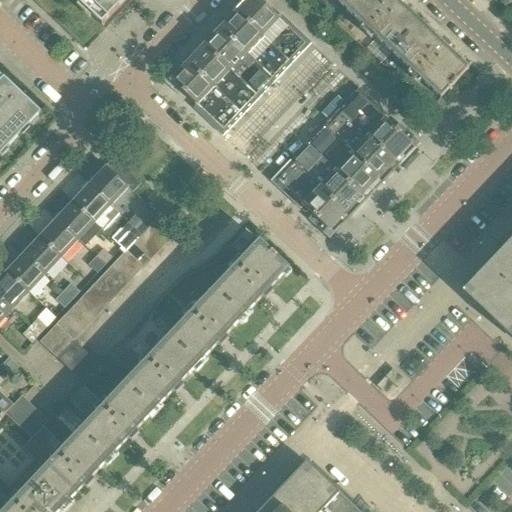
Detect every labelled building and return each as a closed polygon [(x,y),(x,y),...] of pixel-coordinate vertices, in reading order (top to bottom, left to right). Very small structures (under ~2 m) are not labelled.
[(73,0),(101,26),(125,0),(73,0)] [(235,11),(235,12),(262,37),(279,19),(258,0),(247,0),(244,3),(243,3),(244,4),(236,12),(235,11)] [(333,0),(345,10),(354,0),(333,0)] [(354,0),(345,10),(392,55),(421,25),(401,6),(404,3),(400,0),(354,0)] [(219,29),(218,29),(245,54),(262,37),(235,12),(234,12),(235,13),(228,21),(227,20),(226,21),(227,22),(220,30),(219,29)] [(212,89),(196,107),(193,110),(223,137),(311,44),(281,16),(279,19),(262,37),(245,54),(229,72),(212,89)] [(421,25),(392,55),(440,100),(468,70),(448,51),(451,48),(442,40),(440,43),(421,25)] [(203,47),(203,48),(229,72),(245,54),(218,29),(219,30),(212,38),(211,37),(210,38),(211,38),(203,47),(202,46),(203,47)] [(186,64),(187,65),(212,89),(229,72),(203,48),(195,55),(194,55),(195,56),(187,64),(186,63),(186,64)] [(170,82),(196,107),(212,89),(187,65),(179,73),(178,72),(177,72),(178,73),(170,82)] [(3,78),(0,81),(0,146),(2,144),(5,147),(7,149),(20,135),(18,133),(18,134),(15,131),(23,122),(26,125),(27,127),(40,113),(3,78)] [(359,89),(339,110),(368,138),(385,120),(388,117),(359,89)] [(339,110),(322,128),(352,155),(368,138),(339,110)] [(385,120),(368,138),(398,166),(419,144),(398,124),(394,129),(385,120)] [(322,128),(306,145),(336,173),(352,155),(322,128)] [(368,138),(352,155),(382,183),(398,166),(368,138)] [(306,145),(290,162),(319,190),(336,173),(306,145)] [(352,155),(336,173),(366,201),(382,183),(352,155)] [(105,168),(89,186),(110,206),(127,189),(128,190),(128,189),(133,193),(138,188),(126,176),(128,174),(112,160),(105,168)] [(300,210),(303,207),(319,190),(290,162),(271,182),(300,210)] [(336,173),(319,190),(349,218),(366,201),(336,173)] [(89,186),(72,203),(94,224),(110,206),(89,186)] [(319,190),(303,207),(312,216),(308,220),(328,240),(349,218),(319,190)] [(168,219),(174,212),(157,195),(150,202),(168,219)] [(72,203),(56,221),(78,241),(94,224),(72,203)] [(136,216),(129,224),(137,232),(141,236),(149,228),(136,216)] [(149,228),(166,244),(176,234),(158,217),(149,228)] [(56,221),(39,238),(61,259),(78,241),(56,221)] [(137,232),(129,224),(121,231),(130,239),(137,232)] [(140,237),(158,253),(166,244),(149,228),(141,236),(140,237)] [(132,246),(149,262),(158,253),(140,237),(132,246)] [(39,238),(23,256),(45,276),(61,259),(39,238)] [(511,239),(461,293),(511,341),(511,239)] [(214,289),(243,318),(262,298),(265,301),(273,293),(270,290),(289,270),(259,242),(214,289)] [(122,256),(140,272),(149,262),(132,246),(122,256)] [(103,251),(96,259),(104,267),(112,259),(103,251)] [(23,256),(6,273),(28,294),(45,276),(23,256)] [(115,264),(132,280),(140,272),(122,256),(115,264)] [(104,267),(96,259),(88,267),(97,274),(104,267)] [(106,273),(124,289),(132,280),(115,264),(106,273)] [(6,273),(0,279),(0,299),(12,311),(28,294),(6,273)] [(98,282),(115,298),(124,289),(106,273),(98,282)] [(89,291),(107,307),(115,298),(98,282),(89,291)] [(71,285),(63,293),(72,301),(79,293),(71,285)] [(169,336),(199,365),(217,346),(220,348),(228,340),(225,337),(243,318),(214,289),(169,336)] [(82,299),(99,315),(107,307),(89,291),(82,299)] [(72,301),(63,293),(56,301),(64,309),(72,301)] [(0,323),(12,311),(0,299),(0,323)] [(73,308),(91,325),(99,315),(82,299),(73,308)] [(64,317),(82,334),(91,325),(73,308),(64,317)] [(172,323),(159,311),(152,319),(165,331),(172,323)] [(65,335),(73,343),(82,334),(64,317),(56,327),(65,335)] [(38,320),(30,328),(39,336),(46,329),(38,320)] [(40,343),(49,352),(65,335),(56,327),(40,343)] [(39,336),(30,328),(23,336),(31,344),(39,336)] [(49,352),(57,360),(73,343),(65,335),(49,352)] [(124,384),(154,412),(173,393),(176,396),(184,387),(181,384),(199,365),(169,336),(124,384)] [(57,360),(66,368),(82,351),(73,343),(57,360)] [(131,353),(122,346),(113,356),(122,364),(131,353)] [(66,368),(75,376),(91,359),(82,351),(66,368)] [(1,368),(9,376),(17,367),(9,359),(1,368)] [(91,359),(75,376),(83,384),(99,367),(91,359)] [(17,367),(9,376),(17,383),(25,374),(17,367)] [(379,387),(388,396),(403,381),(393,372),(379,387)] [(80,431),(110,459),(128,440),(131,443),(139,435),(136,432),(154,412),(124,384),(80,431)] [(99,403),(84,388),(70,403),(86,418),(99,403)] [(0,420),(5,415),(13,406),(12,405),(11,406),(0,395),(0,420)] [(5,415),(15,424),(31,406),(22,398),(13,406),(5,415)] [(15,424),(23,432),(39,414),(31,406),(15,424)] [(23,432),(31,439),(42,428),(47,422),(39,414),(23,432)] [(44,469),(2,511),(59,511),(83,487),(86,490),(94,482),(91,479),(110,459),(80,431),(57,454),(48,446),(54,439),(42,428),(31,439),(22,449),(44,469)] [(306,463),(289,481),(307,498),(324,479),(313,469),(306,463)] [(358,511),(324,479),(307,498),(321,511),(358,511)] [(289,481),(259,511),(321,511),(307,498),(289,481)]
